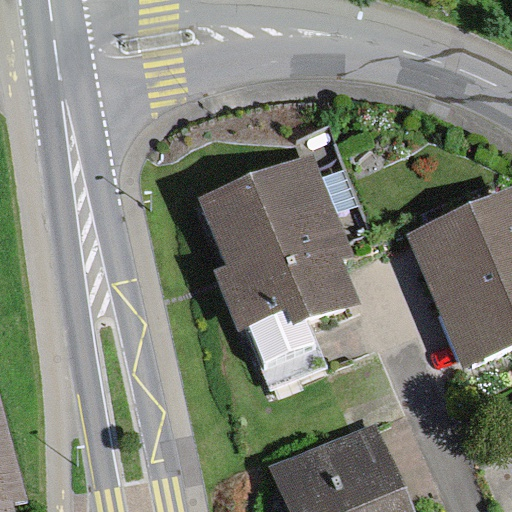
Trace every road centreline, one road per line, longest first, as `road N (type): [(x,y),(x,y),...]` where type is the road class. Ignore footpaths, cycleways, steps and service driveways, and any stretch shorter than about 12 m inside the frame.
road 1 (secondary): [(66,55),(145,511)]
road 2 (unclassified): [(66,55),(323,34),(414,53),(511,93)]
road 3 (residential): [(381,290),(467,511)]
